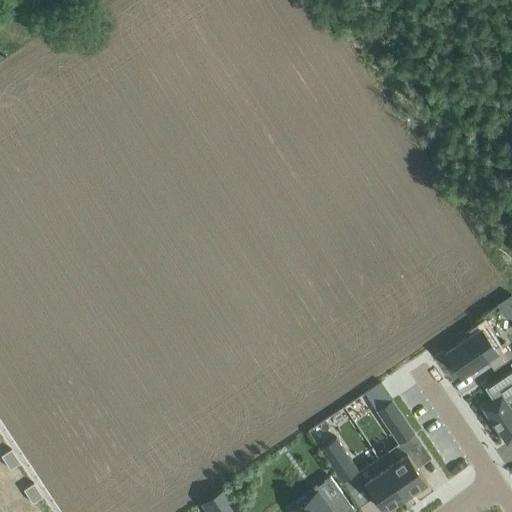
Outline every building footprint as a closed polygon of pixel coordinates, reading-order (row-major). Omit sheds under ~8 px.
[(511,320),(511,319),(511,293),(500,300),(511,320)] [(493,368),(511,355),(511,352),(504,340),(495,346),(482,327),(445,352),(461,375),(486,358),(493,368)] [(493,399),(482,407),(506,443),(511,438),(511,408),(506,399),(511,395),(511,360),(509,362),(511,365),(511,367),(484,386),(493,399)] [(392,399),(376,410),(399,443),(415,432),(392,399)] [(358,450),(384,432),(366,404),(339,423),(358,450)] [(336,437),(320,448),(342,481),(358,470),(336,437)] [(11,447),(1,454),(6,461),(16,454),(11,447)] [(389,449),(378,456),(405,496),(427,482),(407,452),(396,459),(389,449)] [(16,454),(6,461),(10,468),(20,461),(16,454)] [(378,456),(368,464),(374,474),(363,481),(383,511),(405,496),(378,456)] [(331,511),(326,503),(342,492),(331,476),(315,488),(315,489),(322,499),(303,511),(331,511)] [(34,481),(24,488),(28,495),(38,488),(34,481)] [(38,488),(28,495),(33,502),(43,495),(38,488)] [(223,488),(202,502),(203,503),(209,511),(239,511),(224,489),(223,488)]
